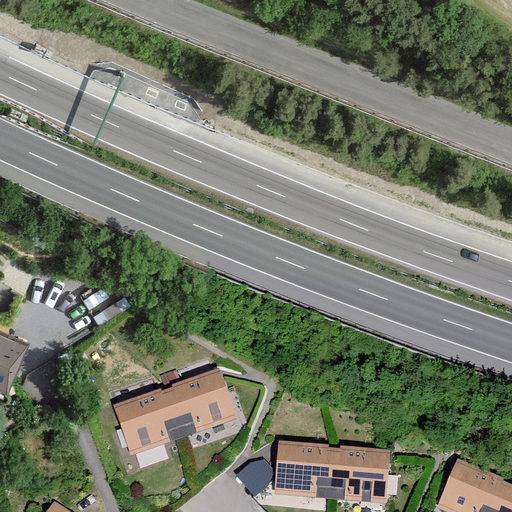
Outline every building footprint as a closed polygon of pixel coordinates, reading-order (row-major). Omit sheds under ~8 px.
[(23,343),(0,333),(0,384),(4,387),(23,343)] [(216,373),(114,408),(131,456),(232,421),(216,373)] [(392,453),(278,443),(273,496),(387,506),(392,453)] [(253,460),(234,479),(254,499),(273,480),(253,460)] [(511,511),(511,483),(458,461),(438,510),(441,511),(511,511)]
